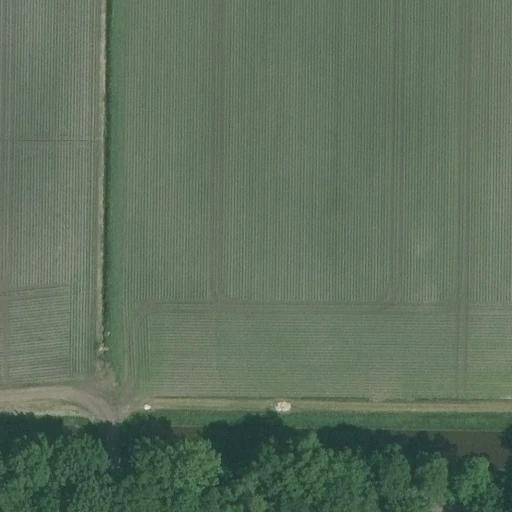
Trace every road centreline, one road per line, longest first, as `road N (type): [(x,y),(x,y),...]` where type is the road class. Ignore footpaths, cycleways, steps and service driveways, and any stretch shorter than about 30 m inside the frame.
road 1 (tertiary): [(511,500),(0,493)]
road 2 (track): [(113,495),(102,406),(77,393),(0,397)]
